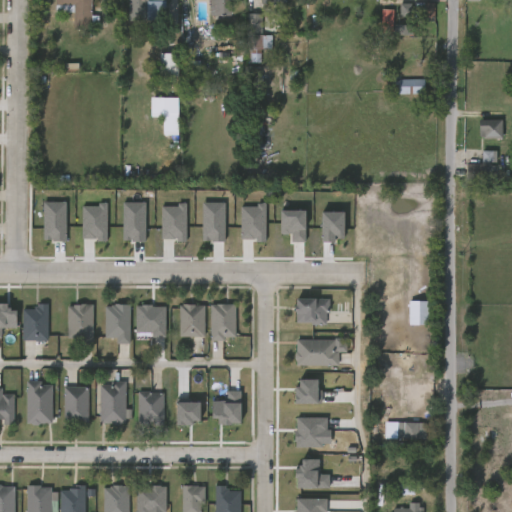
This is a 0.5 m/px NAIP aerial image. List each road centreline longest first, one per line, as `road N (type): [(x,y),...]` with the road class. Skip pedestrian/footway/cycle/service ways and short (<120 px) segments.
road 1 (residential): [(448,0),(449,511)]
road 2 (residential): [(0,271),(356,274)]
road 3 (residential): [(16,0),(16,272)]
road 4 (residential): [(0,455),(263,457)]
road 5 (residential): [(263,273),(263,511)]
